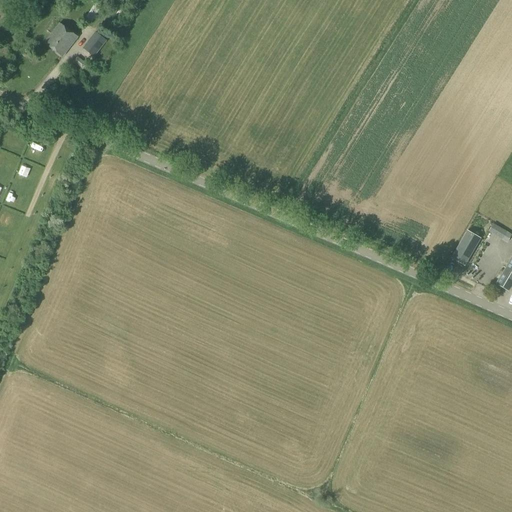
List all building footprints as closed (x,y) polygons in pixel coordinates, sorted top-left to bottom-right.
[(62,57),(78,37),(60,24),(44,43),(62,57)] [(106,41),(95,32),(82,49),(94,57),(106,41)] [(36,159),(40,148),(34,146),(30,157),(36,159)] [(2,213),(0,216),(0,225),(7,229),(12,218),(2,213)] [(481,239),(467,230),(451,258),(464,266),(481,239)] [(511,256),(511,257),(495,284),(497,285),(507,291),(511,281),(511,256)]
